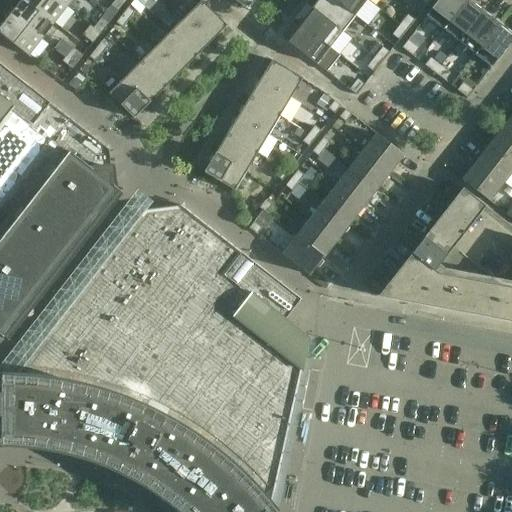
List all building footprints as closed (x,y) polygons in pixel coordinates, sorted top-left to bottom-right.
[(10,15),(41,40),(54,24),(23,0),(22,0),(15,9),(10,15)] [(56,0),(23,0),(54,24),(66,8),(56,0)] [(125,2),(122,0),(115,0),(111,6),(118,11),(125,2)] [(130,6),(140,16),(145,9),(136,0),(130,6)] [(342,32),(355,16),(334,0),(318,0),(312,9),(342,32)] [(334,0),(355,16),(367,0),(366,0),(334,0)] [(443,30),(465,0),(439,0),(426,17),(443,30)] [(465,0),(443,30),(459,42),(482,12),(472,4),(473,4),(467,0),(465,0)] [(202,1),(186,17),(211,42),(227,27),(202,1)] [(122,16),(128,21),(134,13),(128,8),(122,16)] [(299,25),(330,48),(342,32),(312,9),(305,18),(299,25)] [(482,12),(459,42),(475,55),(499,24),(492,19),(482,12)] [(0,28),(0,34),(28,56),(41,40),(10,15),(5,22),(0,28)] [(128,21),(122,16),(116,23),(122,28),(128,21)] [(400,26),(407,31),(415,21),(407,16),(400,26)] [(196,58),(211,42),(186,17),(171,32),(196,58)] [(93,29),(100,34),(108,24),(101,19),(93,29)] [(475,55),(492,68),(511,41),(511,34),(505,29),(499,24),(475,55)] [(286,41),(317,65),(326,73),(339,56),(330,48),(299,25),(294,31),(295,31),(286,41)] [(407,31),(400,26),(392,35),(399,41),(407,31)] [(100,34),(93,29),(93,30),(89,27),(82,36),(92,44),(100,34)] [(180,73),(196,58),(171,32),(155,48),(180,73)] [(402,48),(412,56),(418,49),(407,41),(402,48)] [(95,50),(102,55),(108,47),(101,42),(95,50)] [(369,53),(382,63),(389,53),(382,48),(377,44),(369,53)] [(60,49),(77,63),(83,56),(73,48),(71,51),(63,45),(60,49)] [(165,88),(180,73),(155,48),(140,63),(165,88)] [(77,63),(60,49),(57,53),(64,59),(62,62),(72,70),(77,63)] [(102,55),(95,50),(89,58),(96,63),(102,55)] [(382,63),(369,53),(369,54),(374,58),(367,68),(374,73),(382,63)] [(434,74),(440,66),(430,59),(425,66),(434,74)] [(302,79),(272,61),(260,80),(291,98),(302,79)] [(150,104),(165,88),(140,63),(125,78),(150,104)] [(0,331),(4,326),(113,187),(109,151),(109,150),(0,64),(0,331)] [(440,66),(434,74),(444,81),(450,74),(440,66)] [(86,79),(78,73),(68,85),(76,91),(86,79)] [(134,119),(150,104),(125,78),(109,94),(134,119)] [(260,80),(249,98),(280,117),(291,98),(260,80)] [(356,96),(364,86),(357,80),(349,90),(356,96)] [(467,99),(473,92),(463,84),(457,91),(467,99)] [(249,98),(238,117),(268,135),(280,117),(249,98)] [(341,106),(334,101),(328,109),(334,114),(341,106)] [(352,115),(345,110),(339,118),(346,123),(352,115)] [(257,154),(268,135),(238,117),(227,135),(257,154)] [(511,136),(511,117),(503,129),(511,136)] [(309,134),(315,139),(321,132),(315,127),(309,134)] [(511,163),(511,136),(503,129),(490,146),(511,163)] [(315,139),(309,134),(303,142),(309,147),(315,139)] [(403,155),(377,134),(363,152),(390,173),(403,155)] [(216,154),(246,172),(257,154),(227,135),(216,154)] [(318,145),(325,150),(331,142),(324,137),(318,145)] [(325,150),(318,145),(312,152),(319,157),(325,150)] [(511,163),(490,146),(476,163),(503,184),(511,172),(511,163)] [(376,190),(390,173),(363,152),(350,169),(376,190)] [(204,173),(235,191),(246,172),(216,154),(204,173)] [(282,169),(288,174),(294,166),(288,161),(282,169)] [(489,202),(503,184),(476,163),(463,181),(465,183),(489,202)] [(288,174),(282,169),(276,176),(282,181),(288,174)] [(337,186),(363,207),(376,190),(350,169),(337,186)] [(292,179),(298,184),(304,176),(298,171),(292,179)] [(298,184),(292,179),(286,186),(292,191),(298,184)] [(350,224),(363,207),(337,186),(323,203),(350,224)] [(391,300),(511,323),(511,293),(504,287),(439,274),(435,272),(446,257),(447,257),(486,207),(462,189),(396,274),(397,275),(399,273),(407,279),(391,299),(391,300)] [(272,205),(266,200),(260,208),(266,213),(272,205)] [(323,203),(310,220),(336,241),(350,224),(323,203)] [(1,394),(0,395),(0,416),(1,418),(1,429),(1,436),(12,436),(27,437),(51,441),(75,446),(99,453),(122,463),(137,470),(178,497),(195,511),(274,511),(271,507),(271,506),(273,497),(308,339),(308,338),(285,320),(286,320),(301,300),(300,300),(299,298),(181,206),(180,207),(147,211),(145,211),(64,314),(61,317),(36,350),(14,378),(3,377),(2,379),(1,379),(1,387),(0,388),(0,387),(0,390),(1,390),(1,391),(1,394)] [(243,214),(238,220),(246,226),(251,220),(243,214)] [(323,258),(336,241),(310,220),(297,237),(323,258)] [(249,229),(257,235),(262,229),(254,222),(249,229)] [(283,255),(309,276),(323,258),(297,237),(283,255)]
